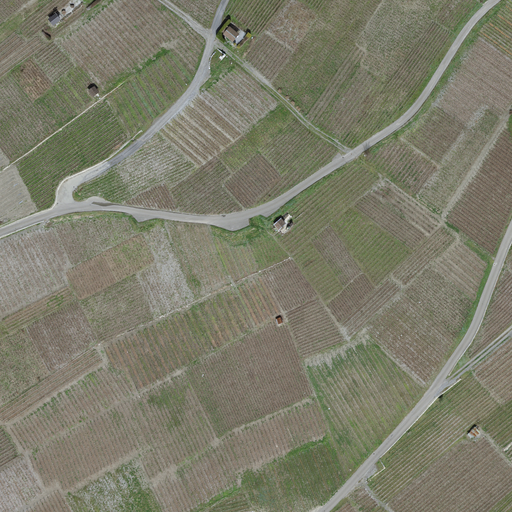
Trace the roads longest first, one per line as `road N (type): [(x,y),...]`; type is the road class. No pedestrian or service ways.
road 1 (unclassified): [(0,232),(93,205),(211,219),(258,210),(415,107),(465,28),(494,0)]
road 2 (unclassified): [(511,227),(456,358),(421,409),(322,511)]
road 3 (track): [(224,0),(185,99),(120,158),(64,191),(66,208)]
road 4 (track): [(353,153),(304,122),(163,0)]
road 5 (track): [(421,409),(511,329)]
